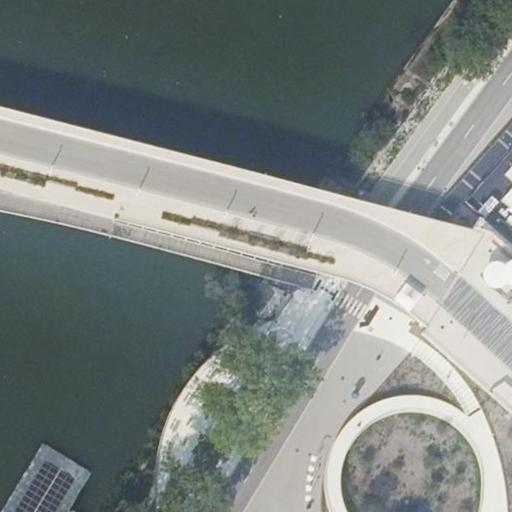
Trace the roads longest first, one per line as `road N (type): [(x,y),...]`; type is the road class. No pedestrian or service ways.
road 1 (primary): [(511,72),(355,305),(230,511)]
road 2 (residential): [(0,140),(332,225),(382,245),(448,289)]
